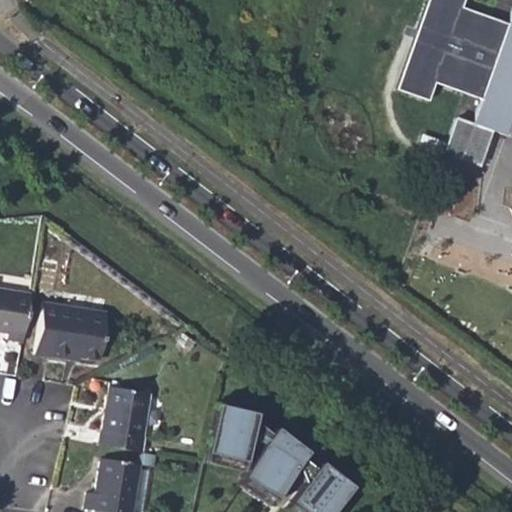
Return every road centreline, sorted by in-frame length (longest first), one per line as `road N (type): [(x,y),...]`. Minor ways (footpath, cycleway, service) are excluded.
road 1 (tertiary): [(511,438),(0,41)]
road 2 (tertiary): [(0,83),(511,470)]
